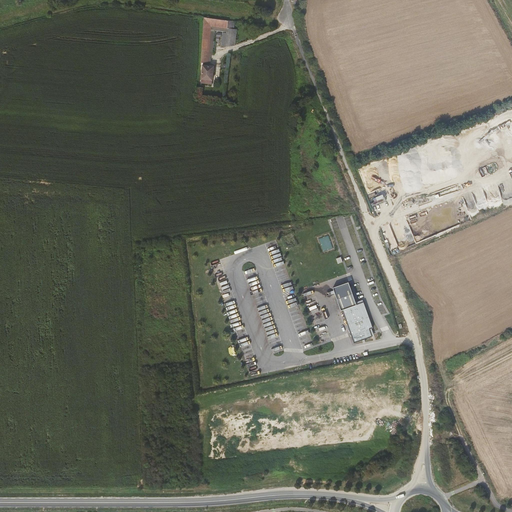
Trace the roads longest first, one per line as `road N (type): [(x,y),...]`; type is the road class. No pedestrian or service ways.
road 1 (unclassified): [(424,456),(424,393),(409,325),(285,0)]
road 2 (primary): [(334,496),(0,503)]
